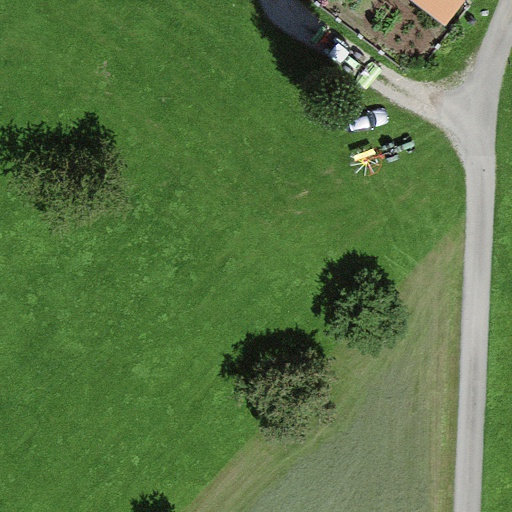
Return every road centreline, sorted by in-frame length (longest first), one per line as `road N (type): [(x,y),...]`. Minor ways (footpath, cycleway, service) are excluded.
road 1 (track): [(478,130),(464,511)]
road 2 (track): [(273,0),(355,75),(478,130)]
